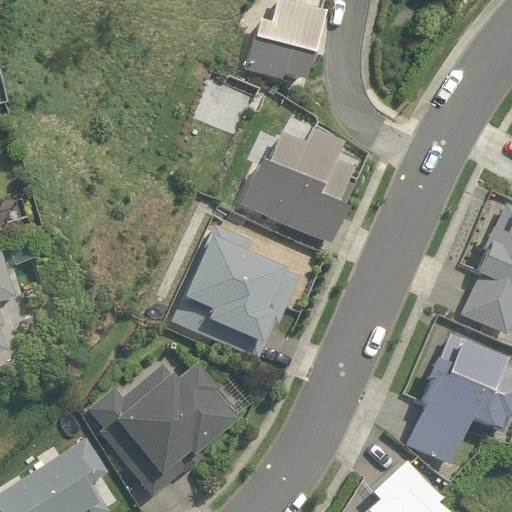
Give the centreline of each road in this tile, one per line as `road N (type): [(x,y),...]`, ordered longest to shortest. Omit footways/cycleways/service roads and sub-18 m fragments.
road 1 (residential): [(282,511),(354,387),(452,178)]
road 2 (residential): [(452,178),(365,129),(338,46),(346,0)]
